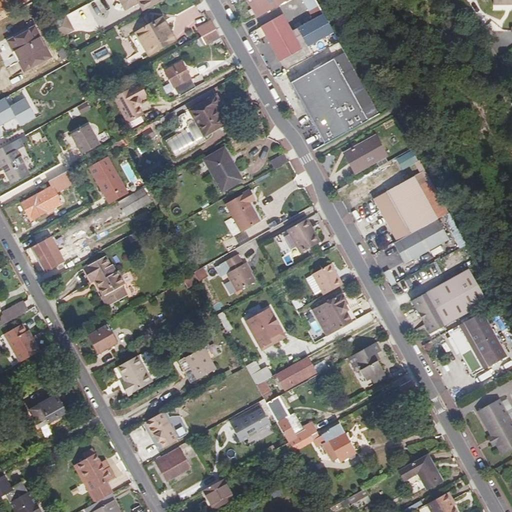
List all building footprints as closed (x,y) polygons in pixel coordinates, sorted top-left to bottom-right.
[(246,0),(256,18),(277,7),(272,0),(246,0)] [(318,5),(315,0),(303,0),(310,10),(318,5)] [(286,23),(266,34),(281,61),(300,50),(297,44),(304,40),(307,46),(333,32),(318,5),(310,10),(315,20),(291,33),(286,23)] [(262,26),(266,34),(286,23),(281,16),(262,26)] [(175,41),(170,32),(165,34),(157,20),(147,26),(142,17),(120,29),(126,39),(130,36),(142,58),(175,41)] [(165,34),(170,32),(162,17),(157,20),(165,34)] [(54,49),(38,20),(4,39),(13,57),(15,56),(21,67),(54,49)] [(197,29),(202,37),(215,29),(211,21),(197,29)] [(205,43),(219,36),(215,29),(202,37),(205,43)] [(289,82),(304,109),(359,79),(344,52),(321,64),(289,82)] [(180,97),(195,88),(180,62),(166,70),(180,97)] [(359,79),(304,109),(324,145),(379,115),(359,79)] [(138,107),(141,105),(139,101),(146,97),(139,84),(113,98),(127,124),(143,116),(138,107)] [(189,110),(198,127),(200,126),(205,135),(225,124),(220,114),(217,116),(214,109),(216,108),(221,105),(216,95),(189,110)] [(139,101),(141,105),(149,101),(146,97),(139,101)] [(97,145),(87,125),(68,134),(79,155),(97,145)] [(343,154),(349,164),(355,161),(360,170),(385,156),(375,137),(343,154)] [(11,150),(7,143),(0,147),(0,168),(8,182),(25,172),(13,148),(11,150)] [(230,165),(222,149),(202,160),(220,192),(241,181),(232,164),(230,165)] [(429,180),(412,149),(408,151),(425,182),(429,180)] [(287,162),(283,154),(271,161),(274,169),(287,162)] [(88,167),(108,203),(127,193),(107,156),(88,167)] [(355,161),(349,164),(354,173),(360,170),(355,161)] [(71,203),(76,200),(69,185),(73,182),(67,171),(48,182),(51,187),(20,204),(30,220),(60,204),(54,193),(63,188),(71,203)] [(374,199),(397,241),(437,219),(419,188),(418,186),(413,177),(374,199)] [(448,213),(430,181),(419,188),(437,219),(448,213)] [(76,200),(82,197),(73,182),(69,185),(76,200)] [(150,201),(143,189),(118,202),(125,215),(150,201)] [(253,198),(250,191),(226,204),(241,231),(258,221),(247,201),(253,198)] [(306,218),(287,229),(300,252),(318,241),(306,218)] [(448,239),(437,219),(397,241),(393,244),(404,263),(448,239)] [(56,247),(51,237),(33,246),(45,270),(57,264),(54,259),(58,257),(53,249),(56,247)] [(242,263),(237,254),(223,262),(228,272),(226,273),(237,292),(254,281),(248,269),(249,268),(245,262),(242,263)] [(95,281),(102,294),(106,292),(111,302),(125,295),(119,285),(122,283),(115,270),(112,271),(103,255),(84,265),(91,279),(95,277),(97,279),(95,281)] [(312,274),(324,295),(342,285),(330,264),(312,274)] [(193,273),(196,279),(205,274),(201,266),(192,272),(193,273)] [(436,317),(424,324),(429,334),(486,303),(468,270),(411,301),(416,311),(429,304),(436,317)] [(106,292),(102,294),(98,296),(104,306),(111,302),(106,292)] [(333,333),(352,324),(345,311),(342,307),(344,306),(347,304),(341,295),(319,307),(333,333)] [(7,322),(26,312),(21,302),(2,312),(7,322)] [(416,311),(424,324),(436,317),(429,304),(416,311)] [(247,321),(262,350),(287,337),(271,308),(247,321)] [(482,313),(447,332),(465,364),(499,345),(482,313)] [(204,322),(200,315),(177,327),(181,335),(204,322)] [(20,363),(40,351),(35,343),(33,345),(26,333),(22,325),(5,335),(20,363)] [(111,335),(105,325),(88,335),(97,352),(115,343),(114,341),(115,340),(112,334),(111,335)] [(33,345),(35,343),(29,331),(26,333),(33,345)] [(376,343),(348,358),(353,367),(357,364),(361,371),(365,379),(371,378),(372,381),(384,375),(377,361),(374,355),(378,353),(381,351),(376,343)] [(499,345),(465,364),(472,377),(507,358),(499,345)] [(204,347),(183,358),(195,380),(215,369),(204,347)] [(147,349),(118,364),(127,379),(124,380),(120,382),(127,394),(161,375),(147,349)] [(306,356),(271,374),(273,377),(276,376),(282,388),(303,377),(300,372),(312,367),(306,356)] [(195,380),(183,358),(180,360),(191,382),(195,380)] [(127,379),(118,364),(116,365),(124,380),(127,379)] [(300,372),(303,377),(314,371),(312,367),(300,372)] [(254,383),(262,379),(268,375),(264,368),(250,376),(254,383)] [(384,375),(372,381),(374,384),(386,378),(384,375)] [(254,383),(262,398),(263,399),(271,394),(262,379),(254,383)] [(403,393),(415,388),(411,381),(400,387),(403,393)] [(59,394),(56,390),(42,398),(44,401),(32,408),(38,419),(36,421),(39,427),(64,413),(56,396),(59,394)] [(290,446),(310,435),(306,428),(298,432),(278,396),(265,404),(287,441),(290,446)] [(477,413),(488,433),(510,420),(499,400),(477,413)] [(270,424),(260,406),(229,424),(240,441),(270,424)] [(162,412),(144,421),(151,436),(153,435),(156,442),(158,441),(161,447),(176,438),(162,412)] [(200,422),(196,415),(182,423),(186,429),(200,422)] [(511,423),(510,420),(488,433),(490,436),(496,446),(502,457),(511,451),(511,423)] [(321,434),(322,435),(325,441),(322,443),(331,459),(338,456),(340,460),(349,456),(350,458),(355,456),(353,453),(355,452),(338,423),(328,429),(329,430),(321,434)] [(318,436),(316,432),(310,435),(313,440),(314,442),(316,441),(315,438),(318,436)] [(302,469),(307,466),(297,448),(313,440),(310,435),(290,446),(291,448),(299,463),(302,469)] [(322,435),(318,436),(315,438),(316,441),(314,442),(316,446),(322,443),(325,441),(322,435)] [(496,446),(490,436),(488,438),(487,439),(493,448),(496,446)] [(277,456),(291,448),(290,446),(287,441),(273,449),(277,456)] [(188,464),(178,446),(154,460),(164,478),(188,464)] [(90,491),(96,502),(109,494),(112,493),(105,482),(115,477),(110,467),(106,469),(101,462),(96,453),(78,464),(93,489),(90,491)] [(442,482),(427,456),(399,472),(405,481),(418,474),(428,490),(442,482)] [(106,469),(110,467),(106,460),(101,462),(106,469)] [(302,469),(307,477),(322,468),(318,460),(307,466),(302,469)] [(289,475),(302,469),(299,463),(286,470),(289,475)] [(75,465),(90,491),(93,489),(78,464),(75,465)] [(39,511),(33,500),(29,492),(27,493),(21,483),(9,490),(2,477),(0,478),(0,497),(4,496),(13,511),(39,511)] [(219,479),(201,488),(212,508),(230,499),(219,479)] [(96,502),(90,505),(93,511),(91,511),(119,511),(118,509),(115,511),(110,502),(112,500),(109,494),(96,502)] [(453,503),(448,494),(427,507),(429,511),(455,511),(451,504),(453,503)] [(115,511),(118,509),(112,500),(110,502),(115,511)]
